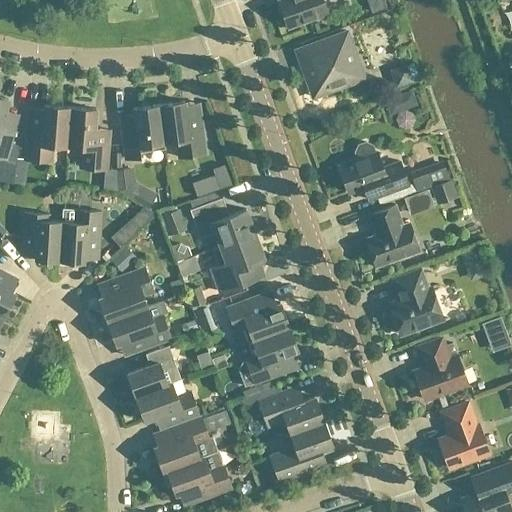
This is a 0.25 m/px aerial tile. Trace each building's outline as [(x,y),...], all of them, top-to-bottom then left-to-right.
[(279,0),(276,1),(287,30),(327,15),(321,0),(279,0)] [(346,32),(294,51),(312,98),(363,80),(346,32)] [(405,65),(388,71),(394,89),(412,83),(405,65)] [(400,103),(409,108),(415,106),(410,91),(397,95),(400,103)] [(0,98),(0,159),(4,160),(16,116),(3,112),(7,100),(0,98)] [(183,102),(157,106),(163,150),(164,150),(163,143),(175,142),(177,158),(204,155),(197,104),(184,106),(183,102)] [(66,147),(69,108),(43,106),(42,110),(28,109),(24,160),(50,162),(51,146),(66,147)] [(163,150),(157,106),(131,109),(132,115),(118,117),(124,160),(139,158),(138,153),(163,150)] [(94,110),(69,108),(66,147),(81,148),(79,169),(103,170),(105,171),(108,131),(93,130),(94,110)] [(352,154),(355,161),(337,167),(347,194),(363,188),(367,201),(407,186),(398,162),(381,169),(375,153),(374,153),(372,147),(364,143),(356,146),(352,154)] [(442,165),(410,177),(416,192),(448,180),(442,165)] [(230,185),(224,166),(212,170),(219,189),(230,185)] [(105,171),(103,170),(101,191),(115,192),(114,171),(105,171)] [(116,193),(147,211),(155,196),(133,184),(131,171),(114,172),(114,179),(116,193)] [(429,188),(435,206),(455,200),(449,182),(429,188)] [(219,247),(253,235),(244,210),(227,216),(221,198),(188,211),(198,238),(213,233),(219,247)] [(378,235),(364,240),(374,268),(418,252),(408,223),(401,226),(394,206),(367,215),(373,230),(376,229),(378,235)] [(363,208),(345,215),(350,228),(368,221),(363,208)] [(61,210),(60,222),(58,261),(83,262),(83,259),(97,259),(100,212),(61,210)] [(185,231),(177,211),(158,218),(166,238),(185,231)] [(58,261),(60,222),(47,222),(48,215),(21,214),(19,255),(33,255),(33,259),(58,261)] [(131,218),(109,238),(118,249),(140,229),(131,218)] [(210,251),(216,266),(209,269),(218,293),(262,277),(257,263),(263,261),(253,235),(219,247),(219,248),(210,251)] [(179,244),(168,248),(174,263),(190,257),(186,248),(179,244)] [(106,322),(146,308),(142,296),(152,293),(143,268),(96,285),(101,298),(97,299),(106,322)] [(0,317),(1,317),(13,294),(9,292),(16,280),(0,271),(0,317)] [(419,271),(392,281),(399,300),(387,304),(391,314),(389,317),(391,323),(395,324),(399,336),(441,320),(430,289),(426,290),(419,271)] [(172,297),(183,293),(178,280),(167,284),(172,297)] [(197,288),(186,292),(192,307),(203,303),(197,288)] [(247,344),(288,328),(279,304),(274,306),(269,293),(225,309),(233,332),(241,329),(247,344)] [(150,318),(146,308),(106,322),(115,345),(118,344),(123,356),(169,339),(160,315),(150,318)] [(197,320),(207,317),(204,308),(194,312),(197,320)] [(495,319),(480,325),(488,345),(503,339),(495,319)] [(193,321),(179,325),(182,335),(196,330),(193,321)] [(244,361),(244,362),(239,364),(237,372),(242,388),(252,384),(297,368),(292,355),(297,353),(288,328),(247,344),(252,358),(244,361)] [(426,368),(412,372),(423,401),(443,393),(447,395),(454,392),(455,389),(466,385),(456,357),(447,360),(440,339),(416,348),(421,363),(424,362),(426,368)] [(179,381),(175,369),(167,347),(144,355),(148,366),(126,375),(134,397),(179,381)] [(179,381),(134,397),(143,422),(168,413),(172,425),(197,416),(189,393),(175,398),(170,385),(180,381),(179,381)] [(269,383),(241,393),(243,398),(271,388),(269,383)] [(296,387),(260,400),(258,393),(236,402),(240,411),(258,404),(266,428),(284,421),(289,435),(322,422),(313,398),(301,402),(296,387)] [(467,404),(440,413),(446,430),(448,429),(450,436),(437,441),(448,469),(487,454),(477,426),(475,427),(467,404)] [(210,439),(208,440),(199,417),(152,434),(156,447),(153,449),(161,473),(215,453),(210,439)] [(322,422),(289,435),(294,448),(268,457),(278,483),(325,466),(319,451),(331,447),(322,422)] [(215,453),(161,473),(162,473),(165,472),(174,495),(178,493),(182,507),(230,489),(221,466),(220,467),(215,453)] [(475,493),(459,499),(463,511),(510,511),(504,494),(511,491),(511,464),(511,463),(470,478),(475,493)]
